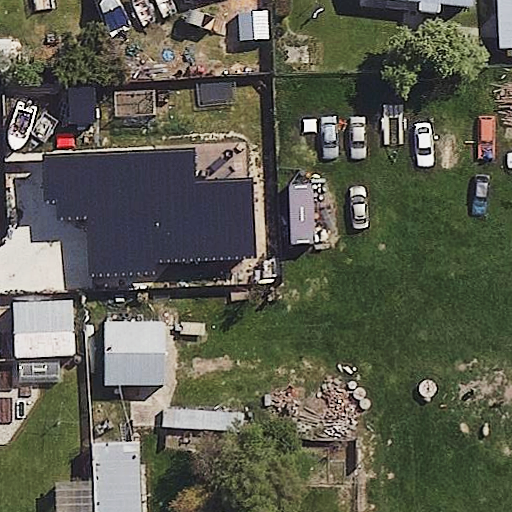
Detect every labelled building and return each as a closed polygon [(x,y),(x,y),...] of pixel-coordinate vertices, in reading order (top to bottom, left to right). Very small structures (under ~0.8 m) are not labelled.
[(474,23),(475,0),(360,0),(361,6),(414,10),(414,18),(474,23)] [(511,0),(493,0),(496,53),(511,52),(511,0)] [(240,13),(243,42),(271,40),(268,11),(240,13)] [(389,19),(344,20),(345,72),(391,71),(389,19)] [(286,27),(284,67),(319,68),(320,29),(286,27)] [(4,293),(0,293),(0,363),(77,362),(75,309),(4,310),(4,293)] [(97,317),(99,390),(131,390),(131,406),(153,405),(152,392),(167,392),(166,367),(152,367),(151,350),(138,350),(138,316),(97,317)] [(94,485),(48,486),(48,511),(142,511),(141,452),(93,453),(94,485)]
